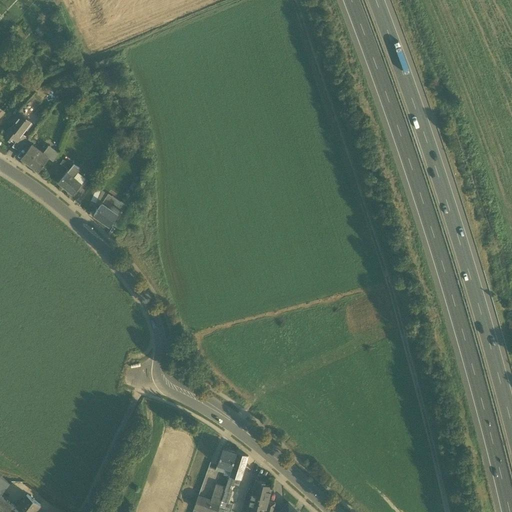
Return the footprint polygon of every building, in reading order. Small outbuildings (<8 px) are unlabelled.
[(115,81),(111,70),(102,73),(106,84),(115,81)] [(18,141),(19,142),(24,135),(23,134),(26,129),(28,131),(33,124),(33,123),(29,120),(30,119),(20,112),(14,120),(16,122),(15,124),(12,128),(10,127),(4,135),(12,141),(14,138),(18,141)] [(13,147),(19,151),(29,138),(24,135),(19,142),(18,141),(16,144),(13,147)] [(21,158),(39,172),(50,158),(56,150),(49,145),(43,153),(32,144),(21,158)] [(56,150),(50,158),(53,161),(59,153),(56,150)] [(60,164),(67,168),(70,164),(63,160),(60,164)] [(68,172),(73,176),(79,168),(74,164),(68,172)] [(59,182),(73,194),(82,183),(74,177),(73,176),(68,172),(67,172),(59,182)] [(78,172),(74,177),(82,183),(86,179),(78,172)] [(134,191),(138,184),(133,181),(129,188),(134,191)] [(91,200),(97,203),(102,191),(97,189),(91,200)] [(102,203),(107,196),(109,193),(102,190),(102,191),(97,203),(101,205),(102,203)] [(107,196),(102,203),(119,215),(120,216),(126,205),(121,202),(112,196),(111,198),(107,196)] [(110,226),(119,215),(102,203),(101,205),(94,215),(110,226)] [(225,467),(231,469),(233,463),(237,452),(224,448),(216,469),(224,471),(225,467)] [(237,452),(233,463),(244,467),(248,456),(237,452)] [(239,485),(244,467),(233,463),(231,469),(230,475),(229,476),(226,488),(225,489),(231,492),(234,483),(239,485)] [(225,467),(224,471),(223,474),(229,476),(230,475),(231,469),(225,467)] [(0,496),(1,496),(10,484),(0,476),(0,496)] [(258,511),(260,507),(267,509),(269,501),(273,486),(265,484),(266,482),(255,479),(250,500),(246,511),(258,511)] [(212,495),(222,498),(225,489),(226,488),(217,485),(217,484),(216,484),(216,485),(212,495)] [(233,492),(231,492),(225,489),(222,498),(222,499),(230,502),(233,492)] [(17,508),(22,511),(35,511),(41,504),(27,494),(17,508)] [(194,509),(203,511),(217,511),(219,507),(222,499),(222,498),(212,495),(211,500),(198,496),(194,509)] [(0,496),(0,508),(5,511),(22,511),(17,508),(1,496),(0,496)] [(240,511),(246,511),(250,500),(244,498),(240,511)] [(228,510),(231,511),(233,503),(230,502),(222,499),(219,507),(224,508),(228,510)] [(265,511),(272,511),(275,503),(269,501),(267,509),(265,511)] [(298,511),(289,502),(279,511),(298,511)]
